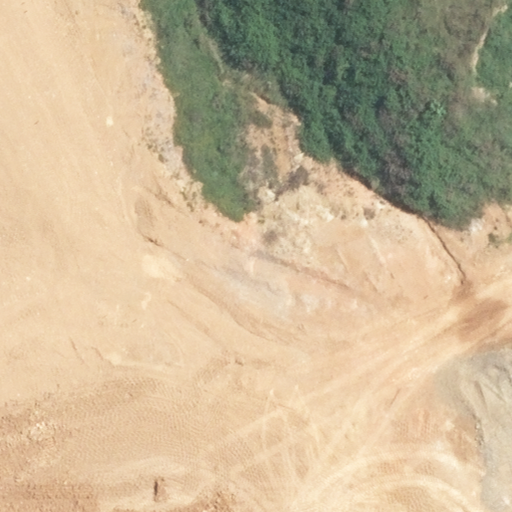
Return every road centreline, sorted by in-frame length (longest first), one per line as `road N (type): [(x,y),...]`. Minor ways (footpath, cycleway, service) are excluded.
road 1 (unknown): [(0,508),(511,307)]
road 2 (unknown): [(511,473),(461,328)]
